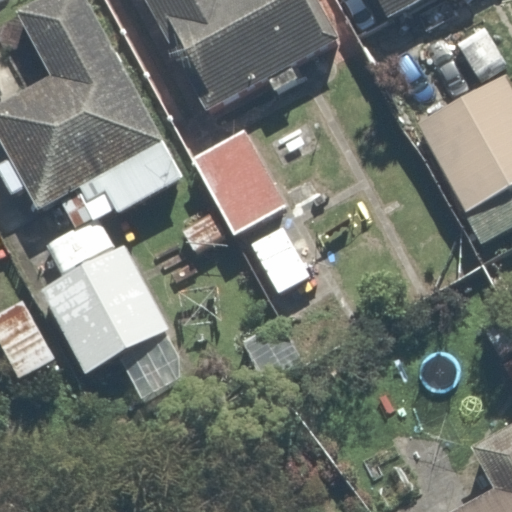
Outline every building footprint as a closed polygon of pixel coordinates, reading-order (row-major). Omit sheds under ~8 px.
[(106,213),(186,174),(100,0),(40,0),(16,12),(47,77),(0,99),(0,128),(11,151),(0,156),(0,180),(9,198),(21,192),(31,212),(54,201),(72,238),(44,252),(61,287),(41,297),(77,370),(163,328),(106,213)] [(283,282),(312,268),(284,211),(395,156),(318,0),(144,0),(204,121),(178,133),(258,295),(283,282)] [(426,0),(381,0),(390,18),(424,1),(426,0)] [(467,88),(410,116),(459,216),(511,189),(511,0),(449,30),(441,35),(446,46),(467,88)] [(511,511),(511,413),(476,431),(499,479),(432,511),(511,511)]
